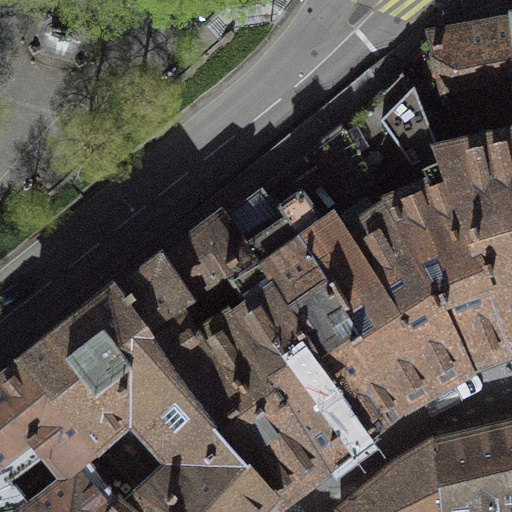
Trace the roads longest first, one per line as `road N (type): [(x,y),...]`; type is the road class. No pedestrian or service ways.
road 1 (residential): [(370,0),(303,76),(0,319)]
road 2 (residential): [(306,511),(431,415),(511,389)]
